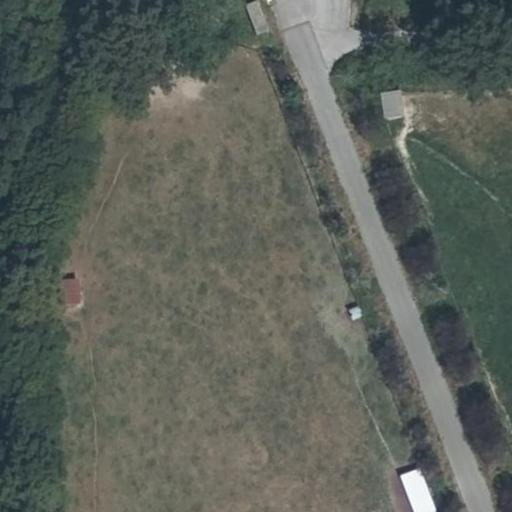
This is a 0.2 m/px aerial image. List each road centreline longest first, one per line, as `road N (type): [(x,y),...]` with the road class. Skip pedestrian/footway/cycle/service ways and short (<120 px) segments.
road 1 (unclassified): [(304,56),(477,511)]
road 2 (unclassified): [(304,56),(511,38)]
